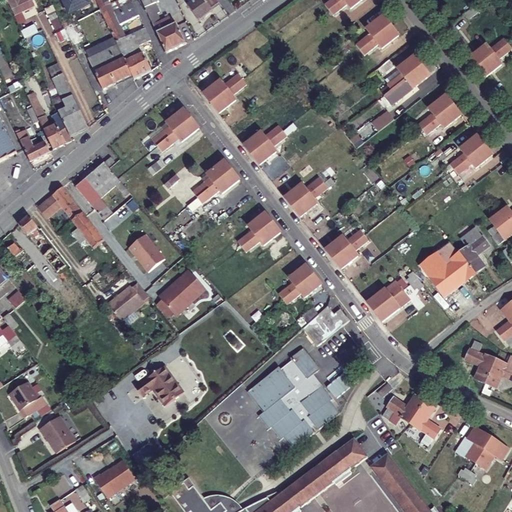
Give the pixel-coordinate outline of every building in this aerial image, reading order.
[(4,0),(12,16),(32,6),(29,0),(4,0)] [(93,0),(99,11),(118,2),(117,0),(93,0)] [(115,43),(126,37),(121,27),(139,18),(132,3),(130,4),(128,0),(122,0),(118,2),(99,11),(112,37),(115,43)] [(156,0),(140,0),(165,53),(185,43),(176,24),(173,25),(170,18),(161,22),(157,13),(159,12),(155,4),(158,3),(156,0)] [(219,3),(216,0),(187,0),(184,2),(199,22),(214,11),(212,9),(219,3)] [(328,10),(341,0),(331,0),(324,5),(328,10)] [(341,0),(328,10),(332,15),(346,4),(350,9),(361,0),(341,0)] [(360,50),(390,26),(383,17),(366,30),(369,34),(356,45),(360,50)] [(32,24),(19,31),(23,38),(36,32),(32,24)] [(390,26),(360,50),(363,55),(377,44),(381,49),(398,36),(390,26)] [(74,28),(65,33),(72,46),(81,42),(74,28)] [(137,87),(152,74),(140,47),(149,43),(142,29),(126,37),(115,43),(116,45),(132,77),(137,87)] [(89,59),(116,45),(115,43),(112,37),(85,51),(89,59)] [(477,69),(509,45),(505,40),(490,51),(487,46),(470,59),(476,68),(477,69)] [(116,45),(89,59),(88,59),(103,90),(132,77),(116,45)] [(511,48),(509,45),(477,69),(485,79),(502,66),(498,60),(511,49),(511,48)] [(390,89),(421,66),(414,57),(398,70),(401,74),(387,85),(390,89)] [(62,75),(58,66),(47,71),(52,81),(62,75)] [(421,66),(390,89),(395,95),(395,94),(399,100),(412,89),(429,75),(421,66)] [(59,114),(66,129),(70,138),(86,130),(88,128),(62,75),(52,81),(66,110),(59,114)] [(211,105),(243,80),(239,75),(224,86),(220,81),(203,95),(211,105)] [(243,80),(211,105),(218,114),(235,101),(231,96),(246,84),(243,80)] [(47,103),(52,101),(47,89),(39,92),(45,104),(47,103)] [(33,94),(26,97),(32,108),(39,122),(53,151),(72,142),(70,138),(66,129),(60,117),(54,120),(57,125),(50,129),(33,94)] [(421,130),(453,106),(445,96),(428,110),(432,114),(418,126),(421,130)] [(52,113),(57,111),(52,101),(47,103),(52,113)] [(453,106),(421,130),(425,135),(439,123),(443,129),(460,115),(453,106)] [(32,125),(39,122),(32,108),(26,111),(32,125)] [(191,121),(183,110),(166,125),(168,127),(163,132),(164,133),(150,144),(154,149),(191,121)] [(388,112),(372,125),(378,133),(394,120),(388,112)] [(14,131),(22,127),(16,116),(9,120),(14,131)] [(191,121),(154,149),(158,153),(172,143),(173,145),(179,141),(181,143),(198,130),(191,121)] [(0,126),(0,163),(15,155),(0,126)] [(251,156),(283,131),(279,126),(265,138),(261,132),(243,146),(251,156)] [(283,131),(251,156),(258,165),(275,152),(272,148),(286,136),(283,131)] [(30,142),(25,132),(16,136),(30,164),(50,154),(50,153),(45,145),(40,147),(34,149),(30,142)] [(452,171),(484,146),(476,136),(459,150),(463,155),(449,167),(452,171)] [(36,139),(30,142),(34,149),(40,147),(36,139)] [(484,146),(452,171),(456,176),(471,165),(474,169),(491,156),(484,146)] [(112,164),(115,162),(111,157),(107,160),(111,165),(112,164)] [(230,171),(223,161),(206,175),(208,178),(203,182),(204,184),(190,196),(193,199),(230,171)] [(109,167),(104,162),(77,186),(98,212),(100,215),(103,218),(105,221),(110,216),(114,213),(101,198),(109,191),(112,194),(109,197),(114,204),(118,201),(119,202),(131,192),(117,177),(109,167)] [(148,167),(152,174),(161,169),(156,162),(148,167)] [(230,171),(193,199),(198,205),(212,194),(214,196),(219,192),(221,194),(238,181),(230,171)] [(164,183),(168,188),(180,177),(175,173),(164,183)] [(291,207),(323,183),(320,179),(305,190),(301,185),(284,198),(291,207)] [(323,183),(291,207),(299,217),(316,204),(312,200),(327,188),(323,183)] [(35,211),(45,223),(58,212),(69,226),(73,222),(83,213),(68,195),(62,187),(35,211)] [(122,208),(104,223),(111,231),(137,209),(131,201),(122,209),(122,208)] [(497,232),(511,220),(511,212),(511,214),(507,209),(489,223),(497,232)] [(83,213),(73,222),(79,230),(73,234),(82,245),(87,240),(95,249),(78,263),(101,292),(101,291),(93,280),(98,275),(107,286),(129,270),(121,260),(105,240),(83,213)] [(342,213),(331,222),(335,227),(345,218),(342,213)] [(237,245),(240,249),(272,224),(265,214),(247,228),(251,233),(237,245)] [(25,219),(18,226),(27,236),(28,235),(38,246),(40,244),(48,253),(44,256),(55,270),(47,276),(49,279),(39,287),(42,291),(56,280),(55,279),(64,272),(62,269),(67,265),(29,216),(25,219)] [(511,220),(497,232),(504,242),(511,235),(511,220)] [(272,224),(240,249),(244,254),(259,243),(263,248),(280,234),(272,224)] [(458,253),(475,274),(485,266),(477,256),(489,246),(481,236),(481,237),(476,230),(469,236),(474,242),(469,246),(468,246),(458,253)] [(333,262),(366,237),(362,232),(346,243),(343,239),(326,252),(333,262)] [(146,234),(129,247),(149,271),(165,258),(146,234)] [(366,237),(333,262),(340,271),(358,258),(354,252),(369,241),(366,237)] [(14,257),(21,252),(14,243),(7,249),(14,257)] [(21,252),(14,257),(19,264),(27,258),(21,251),(21,252)] [(475,274),(458,253),(450,260),(445,265),(440,258),(433,263),(438,269),(437,270),(445,280),(458,270),(466,281),(475,274)] [(19,264),(26,272),(33,265),(27,258),(19,264)] [(354,269),(358,275),(369,267),(364,261),(354,269)] [(313,276),(306,266),(288,280),(291,284),(277,296),(282,302),(313,276)] [(0,285),(8,279),(0,268),(0,285)] [(373,276),(368,270),(358,278),(362,284),(373,276)] [(174,283),(159,297),(177,316),(207,289),(190,271),(175,284),(174,283)] [(417,280),(411,273),(407,276),(409,278),(406,280),(410,286),(417,280)] [(101,291),(107,286),(98,275),(93,280),(101,291)] [(313,276),(282,302),(285,306),(299,295),(303,299),(321,285),(313,276)] [(417,280),(410,286),(413,290),(417,288),(419,290),(422,287),(417,280)] [(374,313),(403,291),(396,282),(366,304),(374,313)] [(134,288),(145,302),(151,297),(140,283),(134,288)] [(145,302),(134,288),(132,286),(109,304),(123,321),(146,303),(145,302)] [(403,291),(374,313),(381,323),(410,301),(403,291)] [(26,300),(20,292),(10,301),(16,308),(26,300)] [(511,306),(511,305),(502,312),(510,322),(498,333),(506,343),(507,342),(511,348),(511,347),(511,306)] [(328,308),(303,330),(318,347),(343,328),(351,322),(341,310),(334,315),(328,308)] [(3,318),(5,320),(11,328),(16,323),(13,319),(9,314),(3,318)] [(11,328),(5,320),(3,321),(0,317),(0,337),(2,336),(6,340),(8,338),(16,348),(23,342),(11,328)] [(484,384),(495,360),(484,355),(484,356),(478,353),(481,345),(474,341),(471,349),(469,349),(464,360),(478,366),(473,379),(484,384)] [(292,449),(338,412),(328,400),(331,398),(320,384),(311,373),(316,370),(311,363),(300,349),(289,357),(291,359),(279,368),(277,366),(247,391),(261,409),(255,413),(267,428),(270,425),(280,438),(282,437),(292,449)] [(511,367),(495,360),(484,384),(494,388),(500,377),(511,381),(511,367)] [(38,362),(22,374),(26,379),(30,376),(29,375),(41,366),(38,362)] [(156,397),(163,407),(181,395),(163,369),(135,389),(141,398),(153,390),(157,397),(156,397)] [(28,383),(10,396),(21,412),(27,419),(48,404),(43,397),(40,399),(28,383)] [(384,396),(391,388),(387,384),(379,393),(384,396)] [(409,425),(423,403),(414,397),(407,407),(393,399),(386,409),(387,410),(382,417),(390,421),(394,415),(400,419),(399,419),(409,425)] [(423,403),(409,425),(419,432),(425,435),(420,442),(427,447),(432,440),(433,441),(440,430),(427,421),(434,410),(423,403)] [(58,453),(77,440),(60,416),(39,430),(44,436),(45,436),(58,453)] [(384,426),(373,433),(382,446),(392,438),(384,426)] [(490,439),(489,439),(474,428),(466,439),(473,444),(464,457),(474,463),(490,439)] [(490,439),(474,463),(484,470),(493,457),(499,461),(507,451),(492,441),(490,439)] [(220,511),(224,509),(218,501),(208,508),(191,484),(187,487),(182,480),(174,486),(168,490),(183,511),(292,511),(367,460),(354,441),(277,496),(268,502),(265,498),(259,500),(253,503),(247,505),(243,508),(238,510),(235,511),(234,511),(220,511)] [(131,454),(140,466),(156,454),(147,442),(131,454)] [(388,456),(371,469),(403,511),(436,511),(434,509),(431,511),(388,456)] [(107,497),(135,478),(122,460),(101,475),(100,473),(93,478),(107,497)] [(464,479),(468,472),(463,469),(462,471),(460,470),(457,474),(464,479)] [(468,472),(464,479),(471,484),(474,480),(471,478),(473,476),(468,472)] [(212,493),(202,496),(187,475),(173,485),(174,486),(182,480),(187,487),(191,484),(208,508),(218,501),(224,509),(220,511),(234,511),(235,511),(238,510),(243,508),(247,505),(253,503),(259,500),(265,498),(268,502),(277,496),(274,493),(251,502),(239,508),(232,500),(224,495),(212,493)] [(75,489),(83,502),(91,497),(83,484),(75,489)] [(67,511),(60,501),(51,507),(54,511),(67,511)]
